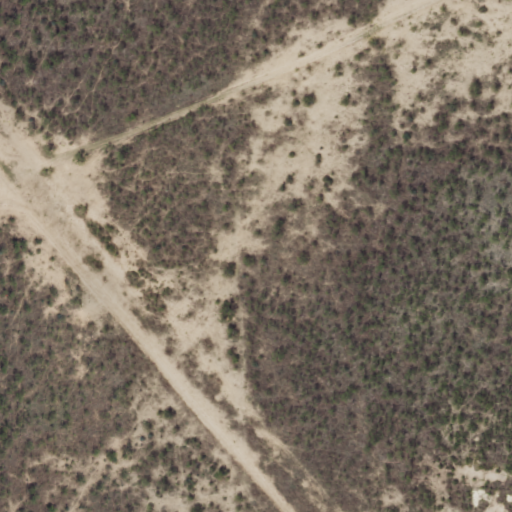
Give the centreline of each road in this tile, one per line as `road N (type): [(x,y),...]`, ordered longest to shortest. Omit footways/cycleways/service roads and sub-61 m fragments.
road 1 (track): [(225,511),(214,361),(229,341),(268,87),(288,62),(438,0)]
road 2 (track): [(0,193),(109,137),(268,87)]
road 3 (track): [(50,172),(169,342),(214,361)]
